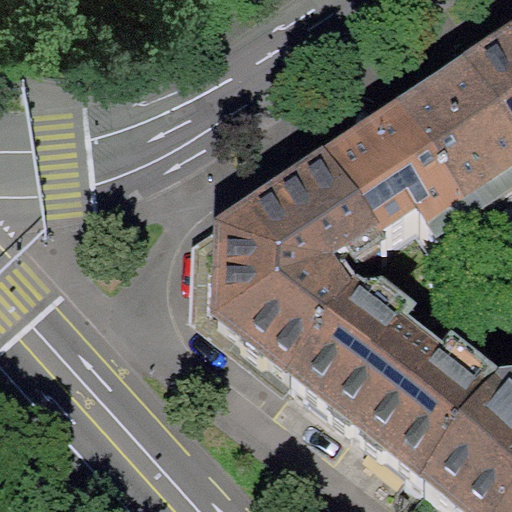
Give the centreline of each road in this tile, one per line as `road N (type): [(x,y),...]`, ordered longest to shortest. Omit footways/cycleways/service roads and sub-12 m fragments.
road 1 (residential): [(377,0),(185,121),(91,163),(0,180)]
road 2 (secondary): [(170,511),(0,321)]
